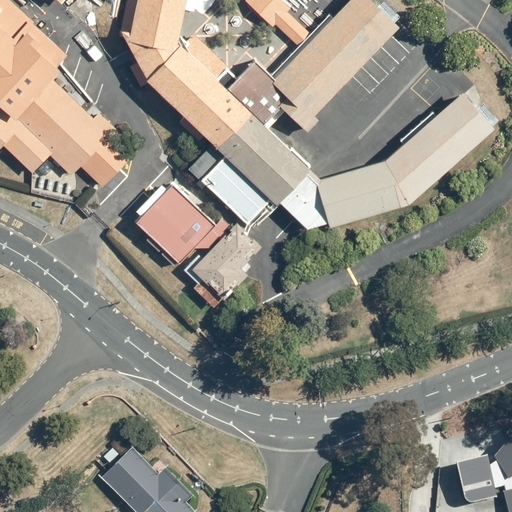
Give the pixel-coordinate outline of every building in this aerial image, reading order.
[(0,0),(0,148),(3,145),(33,173),(50,155),(72,176),(81,166),(103,187),(128,161),(112,145),(123,134),(100,113),(95,118),(54,79),(61,70),(57,67),(68,56),(33,23),(34,22),(9,0),(0,0)] [(126,0),(119,36),(124,38),(126,40),(166,49),(178,44),(180,35),(185,9),(194,11),(196,0),(126,0)] [(274,79),(271,81),(287,96),(279,104),(286,110),(308,131),(319,120),(314,116),(399,27),(371,0),(349,0),(333,17),(329,14),(270,75),(274,79)] [(216,78),(227,67),(194,34),(187,41),(180,35),(178,44),(166,49),(126,40),(137,62),(129,66),(141,87),(148,83),(185,117),(180,122),(199,141),(204,136),(213,144),(218,149),(252,113),(216,78)] [(274,79),(270,75),(255,61),(239,78),(227,67),(216,78),(252,113),(218,149),(213,144),(189,169),(200,180),(196,183),(202,189),(206,186),(247,225),(271,200),(276,206),(279,202),(310,169),(312,167),(291,147),(290,148),(269,128),(286,110),(279,104),(287,96),(271,81),(274,79)] [(310,169),(279,202),(307,228),(329,222),(330,227),(409,204),(494,129),(462,92),(436,115),(433,111),(400,140),(403,144),(385,160),(320,179),(310,169)] [(142,216),(136,222),(151,236),(147,240),(174,266),(177,263),(178,265),(195,248),(210,248),(218,238),(220,240),(227,232),(226,231),(231,225),(223,218),(217,224),(183,193),(187,190),(183,186),(181,188),(173,181),(166,188),(162,184),(136,211),(142,216)] [(227,232),(220,240),(208,253),(200,253),(184,269),(198,283),(194,288),(214,307),(223,299),(224,300),(229,296),(227,294),(231,290),(232,291),(249,275),(246,272),(252,266),(248,262),(262,246),(254,238),(253,240),(244,232),(245,230),(237,222),(230,230),(231,231),(229,234),(227,232)] [(487,456),(455,464),(464,498),(466,502),(469,504),(473,504),(497,499),(495,489),(504,487),(506,492),(504,492),(508,511),(511,511),(511,441),(504,446),(494,458),(496,461),(489,466),(487,456)] [(111,464),(100,475),(136,511),(192,511),(194,511),(185,502),(193,495),(165,466),(158,473),(133,448),(124,456),(115,448),(105,458),(111,464)]
